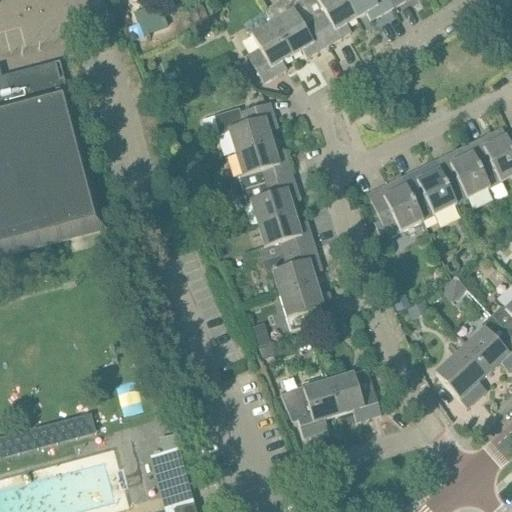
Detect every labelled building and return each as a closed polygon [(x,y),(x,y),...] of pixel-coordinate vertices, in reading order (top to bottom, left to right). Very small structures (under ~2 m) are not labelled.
[(270,12),(267,14),(293,58),(302,53),(306,61),(329,48),(301,0),(287,0),(285,0),(278,4),(277,6),(269,10),(270,12)] [(301,0),(329,48),(351,35),(346,27),(357,21),(344,0),(301,0)] [(344,0),(357,21),(366,16),(371,24),(394,10),(388,0),(344,0)] [(388,0),(394,10),(411,0),(388,0)] [(208,21),(202,5),(187,10),(193,26),(208,21)] [(293,58),(267,14),(266,14),(274,26),(252,39),(260,53),(248,60),(263,86),(286,73),(282,65),(293,58)] [(223,59),(202,69),(209,83),(230,73),(223,59)] [(67,93),(59,64),(2,80),(0,73),(0,259),(105,231),(68,92),(67,93)] [(245,73),(226,78),(231,93),(249,87),(245,73)] [(228,133),(236,157),(272,146),(269,134),(277,132),(269,106),(241,115),(240,111),(215,119),(220,135),(228,133)] [(511,152),(502,132),(469,149),(489,191),(511,180),(511,152)] [(240,180),(244,193),(292,178),(284,154),(275,156),(272,146),(236,157),(243,179),(240,180)] [(469,149),(435,165),(456,208),(489,191),(469,149)] [(435,165),(401,182),(422,224),(456,208),(435,165)] [(251,206),(258,228),(294,216),(291,205),(299,203),(292,178),(244,193),(248,207),(251,206)] [(422,224),(401,182),(368,198),(389,241),(407,232),(422,224)] [(203,195),(193,200),(196,207),(206,202),(203,195)] [(207,207),(199,209),(202,221),(210,219),(207,207)] [(260,251),(264,265),(314,250),(306,225),(297,227),(294,216),(258,228),(265,250),(260,251)] [(273,278),(280,299),(316,288),(313,277),(321,274),(314,250),(264,265),(268,279),(273,278)] [(453,283),(440,296),(451,307),(464,295),(453,283)] [(316,288),(280,299),(291,334),(292,335),(336,321),(328,296),(320,298),(316,288)] [(405,297),(390,302),(395,316),(409,311),(405,297)] [(421,306),(404,313),(409,324),(426,317),(421,306)] [(500,310),(491,319),(511,342),(511,306),(504,314),(500,310)] [(485,332),(465,350),(489,376),(500,366),(508,374),(511,370),(511,342),(491,319),(481,328),(485,332)] [(264,327),(252,330),(258,351),(270,347),(264,327)] [(489,376),(465,350),(435,377),(467,412),(486,394),(479,386),(489,376)] [(328,385),(339,419),(353,415),(356,425),(381,418),(368,373),(348,379),(328,385)] [(339,419),(328,385),(326,378),(301,386),(302,390),(281,399),(292,426),(298,424),(303,442),(328,434),(325,423),(339,419)] [(90,417),(0,437),(0,458),(94,437),(90,417)] [(189,492),(175,437),(160,442),(164,456),(155,458),(165,498),(161,499),(163,508),(176,504),(174,496),(189,492)]
